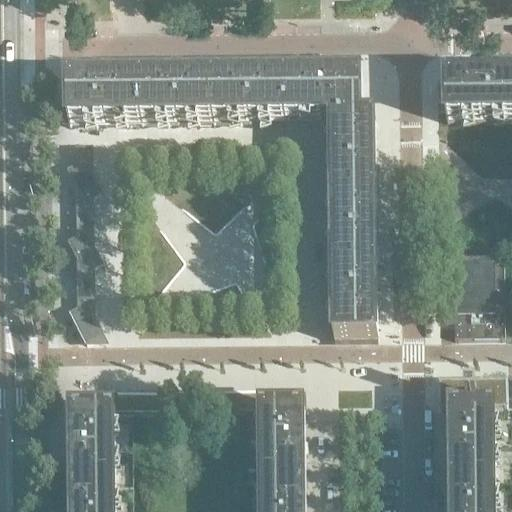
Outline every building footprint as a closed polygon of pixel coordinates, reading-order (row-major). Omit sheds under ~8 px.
[(511,126),(511,81),(490,82),(490,81),(478,81),(478,82),(447,83),(447,127),(511,126)] [(360,127),(359,83),(328,84),(328,82),(316,82),(316,84),(286,84),(287,128),(332,127),(360,127)] [(287,128),(286,84),(256,85),(256,83),(244,83),(244,85),(214,85),(215,129),(287,128)] [(215,129),(214,85),(184,86),(184,84),(172,84),(172,86),(112,86),(112,85),(100,85),(100,87),(69,87),(70,130),(215,129)] [(378,170),(378,158),(376,158),(376,142),(376,129),(376,128),(376,127),(360,127),(332,127),(333,130),(333,200),(377,200),(376,170),(378,170)] [(69,318),(85,351),(109,350),(95,323),(95,275),(104,270),(94,252),(94,203),(103,198),(93,180),(93,152),(76,152),(76,170),(67,175),(76,193),(77,242),(68,246),(77,265),(78,313),(69,318)] [(379,242),(379,229),(377,229),(377,200),(333,200),(334,272),(378,271),(377,242),(379,242)] [(505,344),(504,268),(495,268),(495,264),(454,265),(455,320),(459,320),(459,328),(455,329),(455,344),(505,344)] [(380,314),(380,301),(378,301),(378,271),(334,272),(335,345),(378,345),(378,314),(380,314)] [(508,414),(508,390),(508,389),(440,387),(439,412),(452,414),(495,414),(501,414),(508,414)] [(495,414),(452,414),(452,446),(450,446),(450,458),(453,458),(453,488),(496,488),(495,414)] [(308,459),(308,447),(306,447),(305,417),(306,417),(306,416),(263,417),(263,416),(263,490),(306,490),(306,459),(308,459)] [(117,491),(117,455),(117,419),(116,419),(73,419),(72,419),(72,420),(73,420),(73,450),(71,450),(71,462),(73,462),(73,492),(117,491)] [(496,511),(496,488),(453,488),(453,511),(496,511)] [(306,511),(306,490),(263,490),(263,511),(306,511)] [(117,511),(117,491),(73,492),(73,511),(117,511)]
